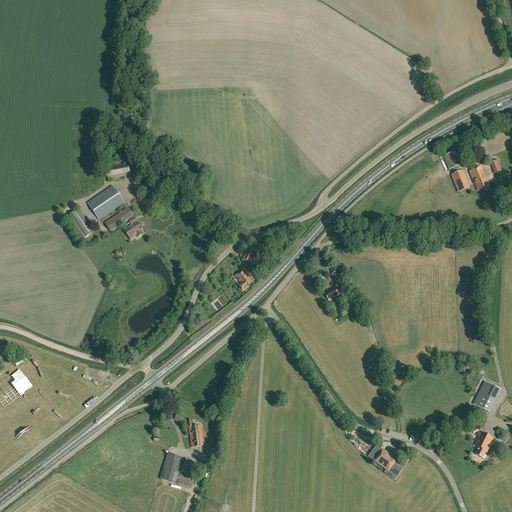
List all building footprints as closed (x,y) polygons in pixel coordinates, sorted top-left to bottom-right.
[(497,161),(491,163),(495,173),(501,171),(497,161)] [(108,179),(130,175),(128,164),(106,167),(108,179)] [(478,191),(489,186),(487,181),(487,180),(481,167),(469,172),(475,186),(476,186),(478,191)] [(470,188),(463,170),(451,175),(458,192),(470,188)] [(99,220),(121,205),(124,203),(112,186),(87,203),(99,220)] [(154,201),(157,207),(161,205),(160,203),(167,199),(165,195),(154,201)] [(131,240),(136,236),(137,238),(143,233),(142,232),(143,231),(127,209),(105,224),(111,232),(129,220),(132,225),(125,231),(131,240)] [(81,241),(94,232),(78,210),(66,218),(81,241)] [(258,249),(249,245),(242,259),(251,263),(255,255),(253,255),(254,252),(256,253),(258,249)] [(244,271),(235,277),(241,284),(238,286),(243,292),(253,283),(244,271)] [(331,274),(335,280),(341,276),(337,271),(331,274)] [(329,301),(343,293),(340,288),(336,291),(334,288),(325,294),(329,301)] [(498,361),(505,364),(509,354),(503,351),(498,361)] [(484,381),(473,404),(490,413),(502,390),(484,381)] [(182,426),(186,420),(178,414),(174,420),(182,426)] [(187,422),(188,428),(189,428),(192,448),(207,446),(206,441),(204,442),(201,426),(193,427),(192,421),(187,422)] [(507,442),(511,436),(511,434),(508,431),(502,437),(507,442)] [(481,432),(475,446),(478,448),(475,455),(483,459),(486,452),(487,452),(494,439),(481,432)] [(205,456),(216,460),(219,450),(208,446),(205,456)] [(386,470),(389,471),(397,460),(383,450),(381,452),(375,448),(368,457),(374,461),(386,470)] [(160,479),(175,483),(183,459),(178,458),(167,454),(160,479)] [(397,460),(389,471),(386,470),(384,472),(395,480),(402,469),(403,470),(407,464),(403,461),(403,462),(400,460),(399,461),(397,460)] [(185,461),(182,472),(196,477),(200,465),(185,461)]
